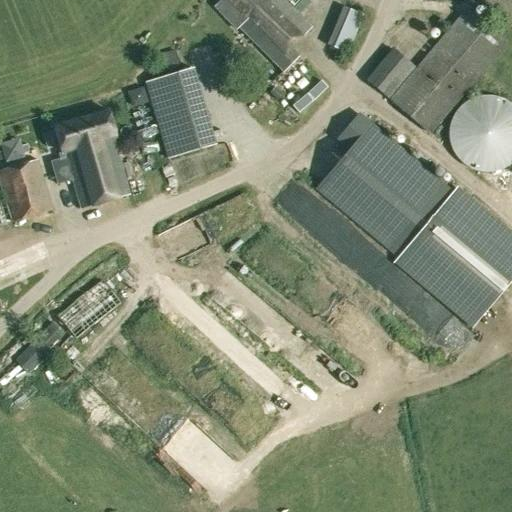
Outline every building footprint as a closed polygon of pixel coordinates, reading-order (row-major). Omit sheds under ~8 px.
[(238,26),(283,71),(298,56),(290,48),(310,28),(282,0),(221,0),(214,7),(236,29),(238,26)] [(327,44),(347,53),(363,15),(342,6),(327,44)] [(366,81),(429,133),(506,42),(467,9),(417,69),(393,49),(366,81)] [(436,24),(442,29),(446,24),(439,19),(436,24)] [(155,55),(159,72),(179,67),(175,50),(155,55)] [(287,82),(310,63),(303,55),(280,74),(287,82)] [(146,82),(168,159),(214,146),(192,68),(146,82)] [(291,92),(306,115),(315,109),(300,86),(291,92)] [(281,95),(273,88),(268,94),(275,101),(281,95)] [(449,131),(448,134),(449,138),(449,141),(450,145),(451,148),(452,151),(454,154),(456,157),(458,159),(460,162),(463,164),(465,166),(468,168),(471,169),(474,171),(478,172),(481,172),(484,173),(488,173),(491,172),(495,172),(498,171),(501,170),(504,169),(507,167),(510,165),(511,163),(511,104),(508,102),(505,100),(502,99),(499,98),(496,97),(493,96),(490,96),(486,96),(483,96),(480,96),(476,97),(473,98),(470,100),(467,101),(464,103),(462,105),(459,107),(457,110),(455,112),(453,115),(452,118),(451,121),(450,125),(449,128),(449,131)] [(72,180),(81,209),(129,195),(113,140),(115,138),(107,110),(54,126),(62,154),(64,153),(66,158),(50,162),(57,184),(72,180)] [(349,150),(370,124),(358,114),(337,139),(349,150)] [(394,261),(471,326),(511,277),(511,235),(455,189),(452,193),(370,124),(349,150),(316,189),(398,257),(394,261)] [(0,225),(12,222),(52,210),(37,160),(0,170),(0,182),(5,200),(0,200),(0,225)] [(360,262),(367,246),(351,239),(343,255),(360,262)] [(52,247),(0,265),(0,289),(42,274),(39,265),(57,259),(52,247)] [(57,317),(78,341),(122,305),(101,279),(57,317)] [(511,305),(501,313),(510,325),(511,323),(511,305)] [(33,341),(46,353),(64,334),(52,322),(33,341)] [(124,353),(99,378),(226,503),(267,462),(253,448),(239,462),(193,417),(191,419),(124,353)]
